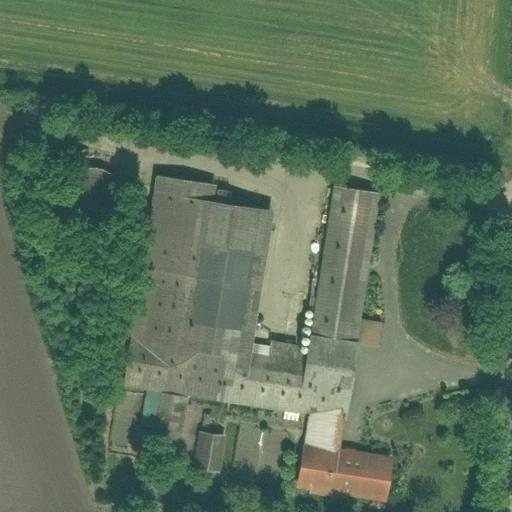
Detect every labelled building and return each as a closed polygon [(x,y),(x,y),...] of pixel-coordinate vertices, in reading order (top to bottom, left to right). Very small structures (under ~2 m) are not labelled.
[(356,344),(357,340),(308,333),(306,346),(269,340),(268,345),(251,342),(272,208),(213,199),(215,183),(154,174),(121,385),(305,414),(344,420),(356,344)] [(380,192),(331,185),(308,333),(357,340),(360,319),(380,192)] [(380,322),(360,319),(357,340),(356,344),(377,347),(380,322)] [(153,391),(152,401),(141,400),(137,424),(180,431),(186,396),(153,391)] [(385,502),(392,454),(340,446),(344,420),(305,414),(294,487),(307,489),(306,492),(344,498),(345,495),(385,502)] [(224,434),(197,430),(191,468),(218,472),(224,434)]
